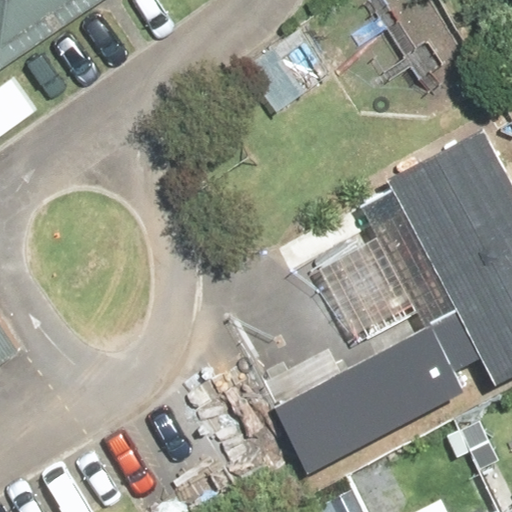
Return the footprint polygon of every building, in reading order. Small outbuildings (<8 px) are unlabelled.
[(0,55),(84,0),(0,0),(0,358),(9,352),(0,339),(0,55)] [(304,23),(244,58),(276,113),(336,79),(304,23)] [(511,383),(511,181),(480,123),(364,186),(481,400),(511,383)] [(443,411),(409,343),(266,415),(301,482),(443,411)] [(509,511),(504,501),(482,511),(509,511)]
